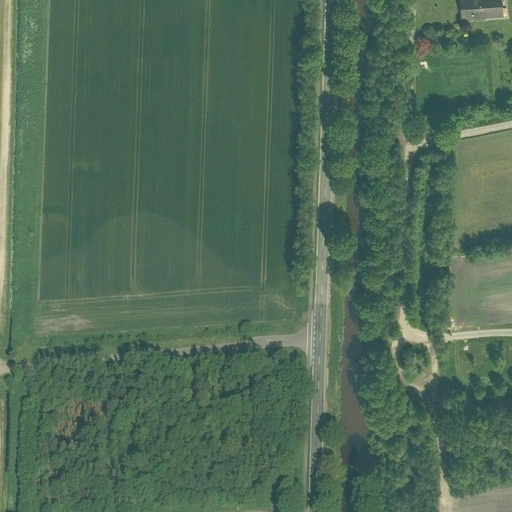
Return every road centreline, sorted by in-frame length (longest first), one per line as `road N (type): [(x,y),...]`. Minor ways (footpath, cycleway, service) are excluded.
road 1 (tertiary): [(319,341),(331,0)]
road 2 (unclassified): [(407,329),(401,303),(413,0)]
road 3 (unclassified): [(319,341),(0,370)]
road 4 (track): [(0,263),(8,0)]
road 5 (track): [(407,329),(397,340),(398,364),(429,399),(438,425),(442,511)]
road 6 (tertiary): [(313,511),(319,341)]
